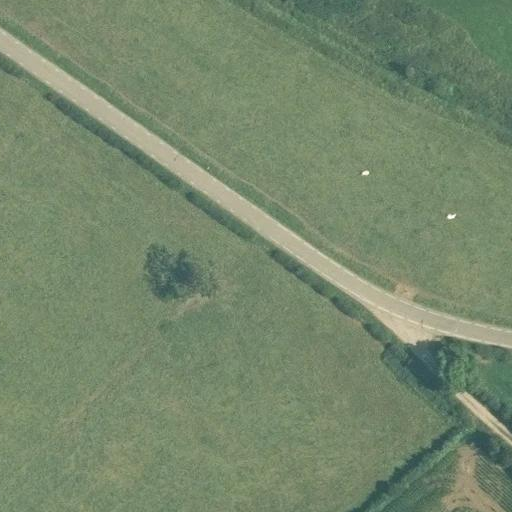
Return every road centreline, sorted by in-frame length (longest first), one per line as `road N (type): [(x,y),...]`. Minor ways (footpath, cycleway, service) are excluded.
road 1 (tertiary): [(511,340),(433,322),(333,273),(0,40)]
road 2 (track): [(401,310),(414,345),(511,437)]
